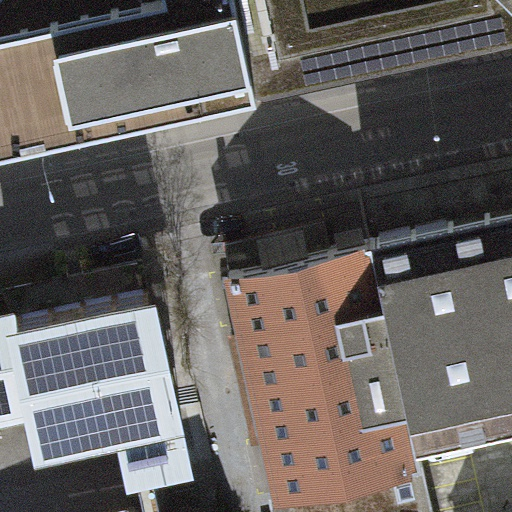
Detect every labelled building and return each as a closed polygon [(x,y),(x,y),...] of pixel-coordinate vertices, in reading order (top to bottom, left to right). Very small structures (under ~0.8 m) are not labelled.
[(0,0),(0,137),(256,81),(256,79),(238,0),(0,0)] [(511,0),(238,0),(256,79),(511,23),(511,0)] [(511,206),(372,238),(414,428),(511,406),(511,206)] [(421,460),(414,428),(372,238),(230,268),(279,491),(288,489),(421,460)] [(17,314),(18,318),(34,395),(42,432),(140,411),(144,431),(163,427),(159,407),(176,403),(150,286),(17,314)] [(18,318),(0,321),(0,402),(34,395),(18,318)] [(432,511),(421,460),(288,489),(293,511),(432,511)]
